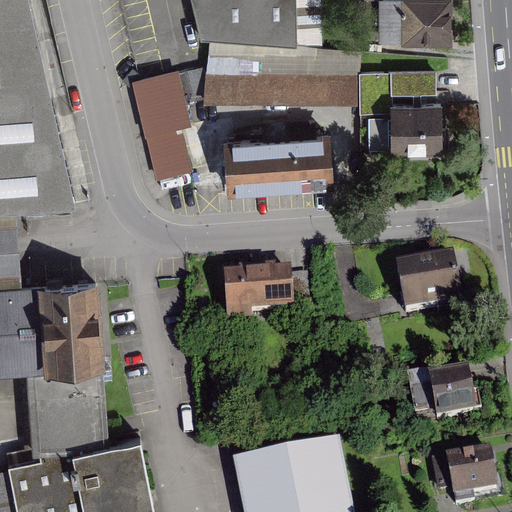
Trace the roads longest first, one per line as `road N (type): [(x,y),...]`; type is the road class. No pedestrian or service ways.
road 1 (residential): [(511,218),(175,238),(141,226),(123,199),(74,0)]
road 2 (unknown): [(203,511),(141,226),(74,245),(0,251)]
